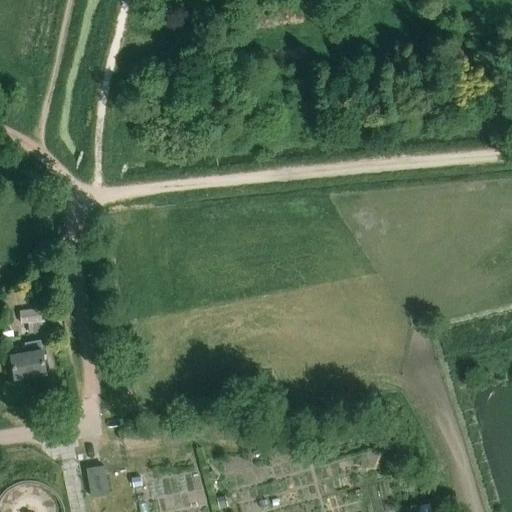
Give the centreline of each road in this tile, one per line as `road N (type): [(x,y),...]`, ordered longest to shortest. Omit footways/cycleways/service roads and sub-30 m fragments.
road 1 (track): [(100,196),(511,153)]
road 2 (track): [(92,361),(73,247),(79,218),(100,196)]
road 3 (residential): [(0,438),(78,424),(92,401),(92,361)]
